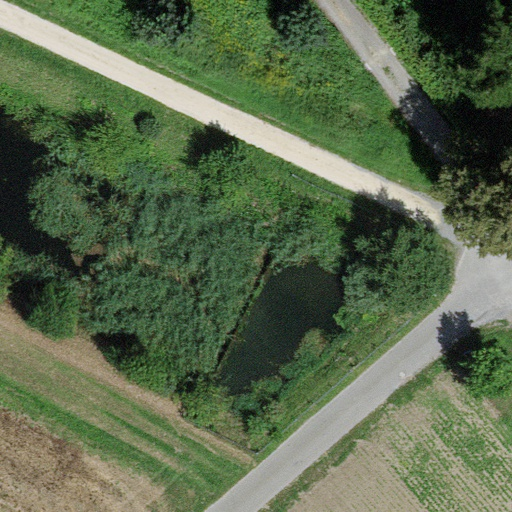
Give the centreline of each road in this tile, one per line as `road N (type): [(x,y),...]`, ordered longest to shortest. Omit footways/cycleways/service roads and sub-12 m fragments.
road 1 (track): [(0,21),(511,250)]
road 2 (residential): [(224,511),(511,268)]
road 3 (track): [(511,238),(329,0)]
